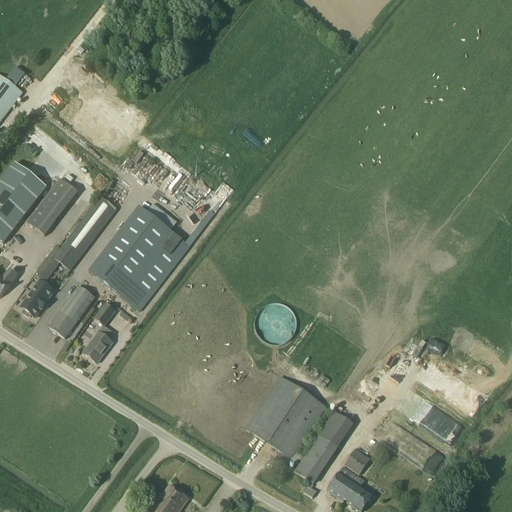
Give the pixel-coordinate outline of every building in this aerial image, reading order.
[(40,99),(57,78),(52,74),(35,95),(40,99)] [(0,75),(0,123),(23,94),(0,75)] [(0,185),(0,233),(9,240),(52,183),(20,159),(0,185)] [(78,193),(59,180),(27,223),(45,237),(78,193)] [(33,279),(40,284),(42,285),(59,263),(71,272),(115,213),(99,201),(61,250),(57,247),(33,279)] [(139,209),(89,274),(124,301),(174,236),(139,209)] [(0,257),(0,299),(22,272),(1,256),(0,257)] [(40,284),(21,309),(24,312),(23,313),(23,315),(29,319),(30,318),(32,317),(35,319),(54,294),(42,285),(40,284)] [(75,287),(47,331),(64,342),(93,298),(75,287)] [(260,312),(258,314),(257,315),(257,316),(256,318),(256,319),(255,320),(255,322),(255,323),(255,324),(255,325),(255,328),(255,329),(255,330),(256,332),(256,334),(257,336),(258,337),(259,339),(260,339),(261,341),(262,342),(264,343),(266,344),(268,345),(270,346),(273,346),(275,346),(277,346),(279,346),(280,346),(282,346),(284,345),(286,344),(288,342),(290,341),(291,340),(292,339),(293,337),(294,336),(294,335),(295,333),(296,332),(296,331),(296,329),(296,328),(297,327),(297,325),(297,323),(296,323),(296,321),(296,319),(295,318),(295,316),(294,314),(292,313),(292,312),(290,310),(289,309),(287,308),(286,307),(285,306),(283,306),(282,305),(280,305),(278,304),(276,304),(274,304),(272,305),(271,305),(269,305),(268,306),(266,307),(265,307),(263,309),(262,309),(261,310),(260,312)] [(106,305),(94,321),(104,328),(116,313),(106,305)] [(132,320),(123,313),(120,317),(129,323),(132,320)] [(84,355),(97,365),(112,345),(99,335),(84,355)] [(294,473),(310,484),(314,486),(339,449),(331,444),(319,436),(301,463),(293,458),(327,409),(280,378),(245,431),(280,453),(275,461),(287,468),(291,461),(299,466),(294,473)] [(370,461),(356,451),(345,467),(360,477),(370,461)] [(340,475),(328,492),(358,511),(362,511),(372,497),(360,489),(364,483),(344,469),(340,475)] [(314,486),(310,484),(303,493),(313,500),(318,492),(313,488),(314,487),(314,486)] [(151,511),(180,511),(189,501),(169,487),(151,511)]
